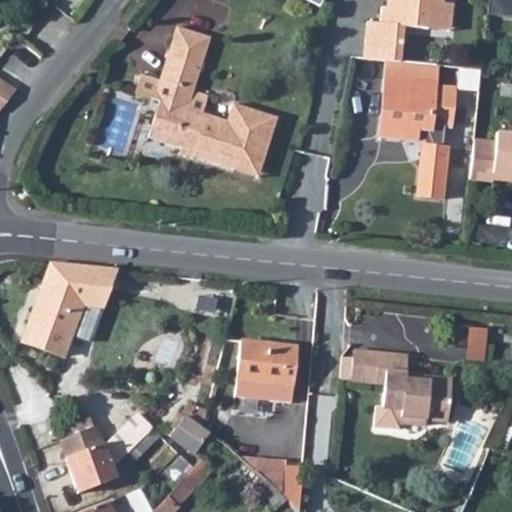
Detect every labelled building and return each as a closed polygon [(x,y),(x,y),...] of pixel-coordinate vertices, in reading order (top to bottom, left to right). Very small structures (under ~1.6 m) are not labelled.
[(370,21),(366,58),(386,60),(392,60),(402,61),(405,25),(430,28),(432,2),(444,3),(444,0),(396,0),(395,7),(384,6),(383,22),(370,21)] [(511,0),(490,0),(489,15),(511,18),(511,0)] [(430,28),(452,30),(454,4),(444,3),(432,2),(430,28)] [(44,47),(69,29),(57,13),(32,31),(44,47)] [(217,38),(184,28),(168,81),(162,100),(166,102),(155,137),(188,147),(189,143),(200,147),(197,155),(240,168),(242,161),(265,168),(281,117),(237,103),(232,121),(209,114),(215,96),(200,91),(217,38)] [(402,61),(392,60),(382,135),(419,140),(420,126),(434,127),(442,65),(402,61)] [(0,109),(24,80),(0,64),(0,109)] [(141,94),(162,100),(168,81),(148,75),(141,94)] [(440,84),(435,124),(455,126),(460,87),(440,84)] [(475,145),(471,182),(495,184),(495,176),(511,178),(511,138),(499,137),(498,147),(475,145)] [(117,269),(53,262),(19,339),(60,355),(68,336),(81,304),(102,307),(117,269)] [(81,304),(68,336),(87,343),(102,307),(81,304)] [(488,361),(489,325),(459,324),(458,344),(470,344),(470,360),(488,361)] [(240,339),(234,393),(290,400),(297,346),(240,339)] [(380,356),(378,383),(384,385),(383,407),(400,410),(399,422),(426,425),(426,418),(449,421),(454,381),(419,378),(418,383),(407,381),(409,359),(380,356)] [(511,413),(506,411),(491,443),(505,449),(511,432),(511,413)] [(156,438),(134,413),(102,443),(113,474),(156,438)] [(187,416),(174,434),(196,451),(209,432),(205,429),(187,416)] [(64,457),(60,457),(75,492),(114,477),(113,474),(102,443),(96,426),(58,440),(64,457)] [(286,463),(283,496),(285,498),(300,511),(304,465),(286,463)] [(76,511),(113,511),(105,499),(76,511)]
